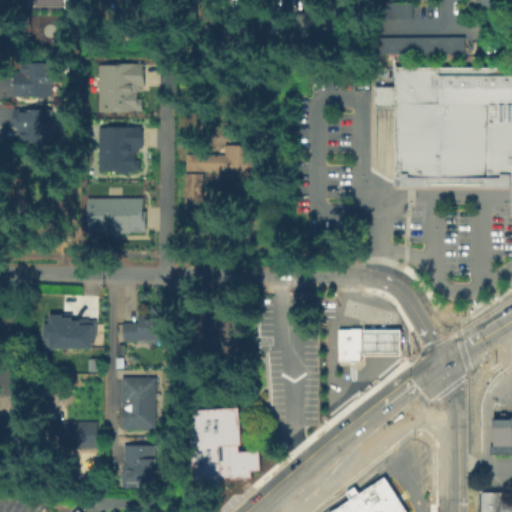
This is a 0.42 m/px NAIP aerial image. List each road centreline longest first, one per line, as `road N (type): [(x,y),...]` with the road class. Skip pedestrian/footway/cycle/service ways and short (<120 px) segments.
road 1 (tertiary): [(259,274),(0,272)]
road 2 (primary): [(441,350),(248,511)]
road 3 (tertiary): [(441,350),(402,286),(349,273)]
road 4 (primary): [(351,461),(449,385)]
